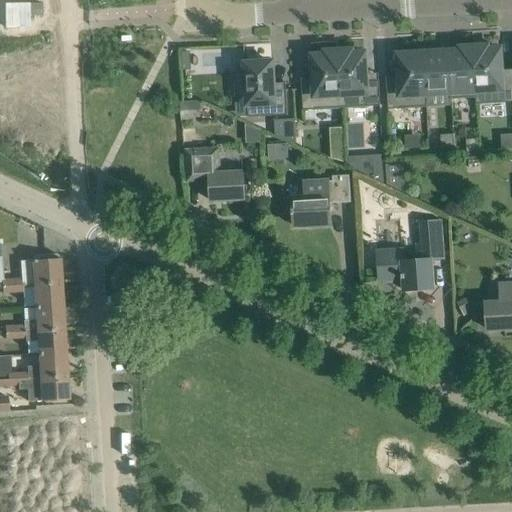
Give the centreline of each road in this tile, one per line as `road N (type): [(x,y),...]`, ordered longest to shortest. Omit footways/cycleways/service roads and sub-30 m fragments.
road 1 (unclassified): [(511,418),(94,229)]
road 2 (residential): [(112,511),(94,229)]
road 3 (unclassified): [(68,0),(80,223)]
road 4 (residential): [(307,12),(499,0)]
